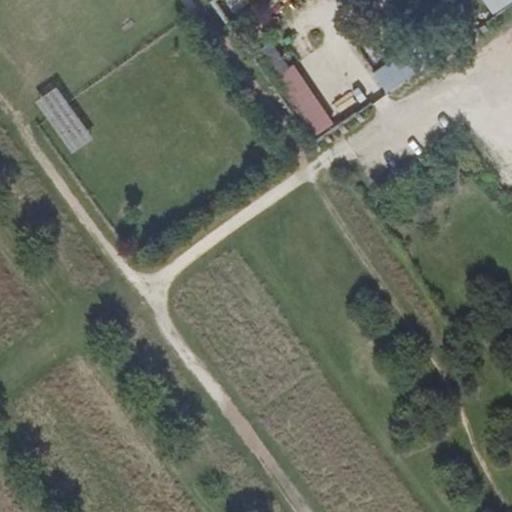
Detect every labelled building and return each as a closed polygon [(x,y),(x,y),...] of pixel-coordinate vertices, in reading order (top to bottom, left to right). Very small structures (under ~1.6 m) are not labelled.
[(511,0),(485,0),(497,17),(511,5),(511,0)] [(388,95),(438,58),(424,36),(373,72),(388,95)] [(268,82),(289,66),(271,42),(249,56),(268,82)] [(289,66),(268,82),(312,145),(337,128),(292,63),(289,66)] [(94,139),(68,103),(57,87),(36,102),(46,116),(74,154),(94,139)]
